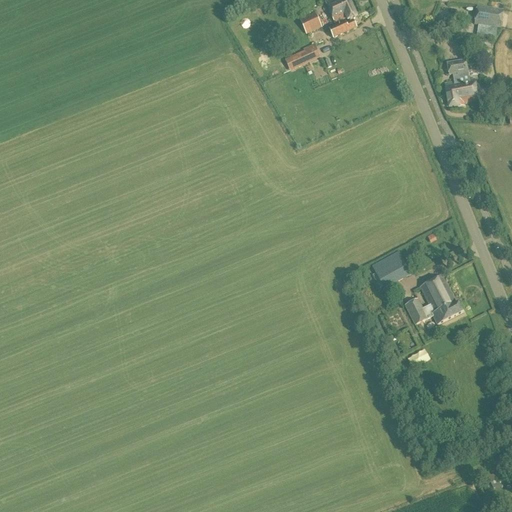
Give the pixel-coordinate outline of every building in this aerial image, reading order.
[(338,22),(339,25),(342,23),(341,21),(342,21),(347,18),(348,21),(357,16),(349,0),(330,0),(325,2),(335,24),(338,22)] [(501,29),(504,10),(476,6),(474,25),(478,26),(477,38),(495,40),(497,28),(501,29)] [(306,35),(322,28),(315,13),(300,21),(306,35)] [(347,26),(345,22),(342,23),(339,25),(329,30),(334,40),(357,29),(354,22),(347,26)] [(485,40),(480,41),(478,45),(479,50),(483,52),(488,51),(491,47),(490,42),(485,40)] [(290,72),(320,59),(314,44),(303,49),(304,52),(285,60),(290,72)] [(469,81),(466,61),(447,64),(449,76),(456,75),(457,83),(445,85),(449,109),(464,106),(464,104),(478,101),(474,80),(469,81)] [(490,120),(491,111),(480,110),(479,119),(490,120)] [(384,290),(411,275),(399,253),(372,267),(384,290)] [(449,267),(443,270),(448,277),(453,274),(449,267)] [(456,305),(443,277),(421,288),(430,306),(423,310),(418,300),(405,307),(415,326),(433,317),(437,326),(464,313),(459,303),(456,305)] [(383,359),(380,351),(375,353),(378,361),(383,359)] [(490,483),(498,480),(496,474),(488,477),(490,483)]
